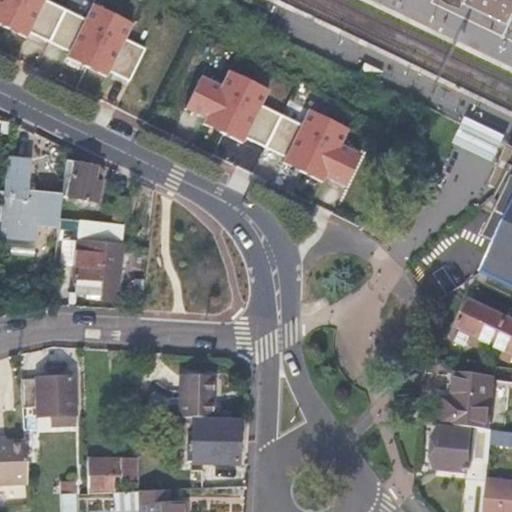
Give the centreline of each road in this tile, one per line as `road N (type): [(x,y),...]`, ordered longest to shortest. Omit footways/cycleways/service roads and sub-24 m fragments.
road 1 (residential): [(0,95),(232,206),(269,255),(279,327)]
road 2 (residential): [(279,327),(53,328),(0,337)]
